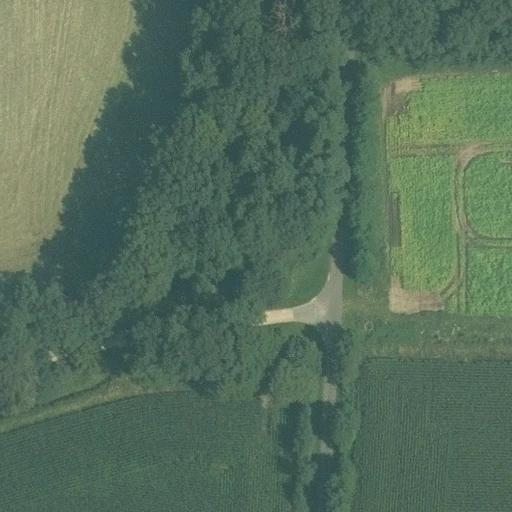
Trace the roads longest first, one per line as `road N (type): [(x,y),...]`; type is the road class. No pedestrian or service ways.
road 1 (unclassified): [(0,374),(331,308)]
road 2 (unclassified): [(365,0),(331,308)]
road 3 (unclassified): [(331,308),(321,511)]
